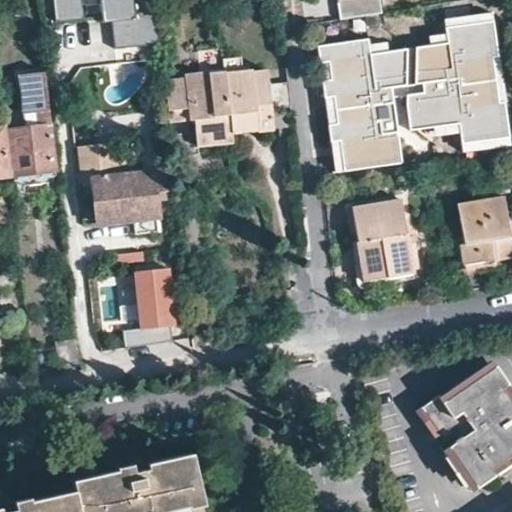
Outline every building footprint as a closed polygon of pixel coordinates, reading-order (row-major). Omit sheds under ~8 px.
[(132,0),(128,0),(51,0),(53,23),(108,18),(110,45),(146,41),(142,0),(132,0)] [(342,0),(343,1),(340,1),(342,20),(384,16),(382,0),(342,0)] [(510,149),(495,25),(445,31),(445,39),(428,41),(429,51),(388,56),(387,46),(370,48),(370,43),(316,50),(332,179),(403,171),(400,138),(421,156),(434,141),(460,138),(462,155),(510,149)] [(224,64),(223,50),(222,41),(197,43),(198,66),(224,64)] [(224,65),(242,64),(240,48),(223,50),(224,64),(224,65)] [(272,122),(270,101),(268,76),(267,62),(242,64),(224,65),(230,126),(272,122)] [(231,136),(230,126),(224,65),(224,64),(198,66),(184,67),(184,69),(164,71),(169,115),(192,113),(193,126),(195,140),(231,136)] [(51,116),(47,74),(23,77),(28,118),(51,116)] [(290,100),(292,100),(289,74),(268,76),(270,101),(290,100)] [(290,100),(270,101),(272,122),(279,121),(280,129),(293,128),(290,100)] [(28,129),(55,126),(54,115),(51,116),(28,118),(28,129)] [(59,170),(59,162),(55,126),(28,129),(10,130),(15,174),(59,170)] [(193,126),(170,127),(172,149),(196,147),(195,140),(193,126)] [(0,175),(9,174),(4,127),(0,127),(0,175)] [(123,145),(81,150),(82,160),(124,155),(123,145)] [(167,215),(162,171),(140,174),(137,154),(124,155),(82,160),(86,189),(95,189),(98,224),(133,220),(158,216),(167,215)] [(462,264),(511,257),(511,244),(505,199),(454,206),(462,264)] [(362,279),(411,272),(402,200),(354,205),(362,279)] [(161,237),(158,216),(133,220),(135,240),(161,237)] [(190,317),(184,262),(150,265),(156,320),(142,322),(144,338),(189,333),(188,317),(190,317)] [(100,308),(75,310),(78,339),(80,355),(105,352),(100,308)] [(61,369),(81,365),(80,355),(78,339),(57,343),(61,369)] [(471,480),(511,452),(511,406),(487,370),(425,413),(471,480)] [(316,448),(336,444),(331,421),(311,425),(316,448)] [(156,511),(201,501),(190,454),(147,463),(148,468),(132,472),(129,463),(114,466),(115,470),(71,481),(73,491),(30,501),(28,496),(12,500),(15,510),(4,511),(0,511),(156,511)]
